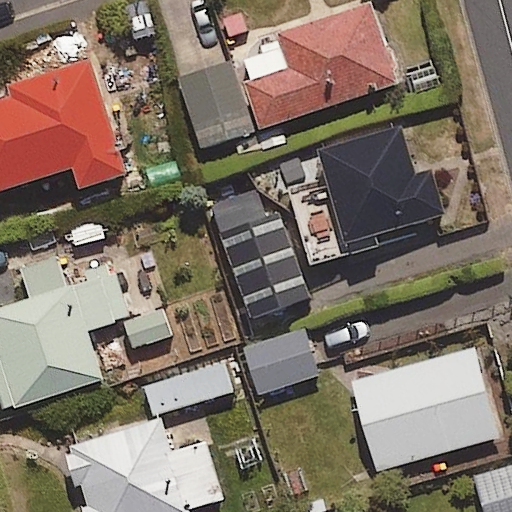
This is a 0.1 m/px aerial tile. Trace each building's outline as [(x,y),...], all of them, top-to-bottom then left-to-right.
[(401,83),(372,1),(253,43),(258,56),(238,63),(262,132),(401,83)] [(256,133),(234,60),(179,77),(201,150),(256,133)] [(130,176),(92,61),(7,88),(11,100),(0,103),(0,193),(75,169),(82,192),(130,176)] [(402,129),(317,155),(348,254),(377,245),(375,239),(446,217),(433,173),(417,178),(402,129)] [(315,306),(280,211),(218,235),(253,329),(315,306)] [(67,288),(58,259),(20,271),(30,300),(0,309),(0,397),(5,413),(105,381),(89,332),(132,318),(117,272),(67,288)] [(303,330),(244,348),(259,397),(318,378),(303,330)] [(474,347),(350,385),(377,473),(501,435),(474,347)] [(234,393),(225,363),(146,386),(154,416),(234,393)] [(85,511),(190,511),(225,500),(207,444),(173,455),(162,421),(66,451),(85,511)] [(511,511),(511,466),(477,477),(486,511),(511,511)]
